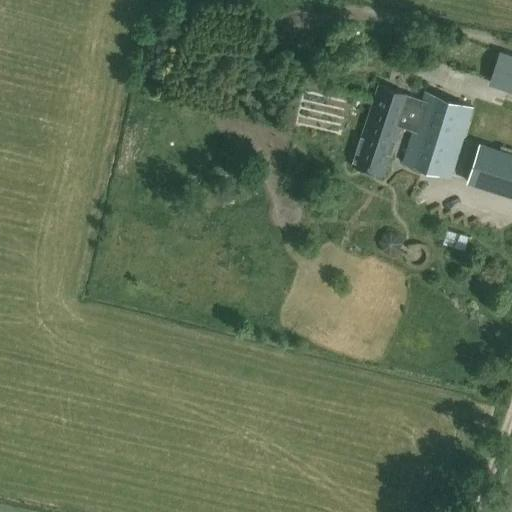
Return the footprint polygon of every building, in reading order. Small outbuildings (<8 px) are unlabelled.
[(466,39),(464,63),(475,64),(477,40),(466,39)] [(511,57),(498,54),(489,82),(511,89),(511,57)] [(351,166),(382,176),(398,128),(410,132),(420,101),(408,97),(409,96),(378,86),(351,166)] [(402,162),(450,177),(472,108),(423,93),(402,162)] [(511,155),(479,145),(467,181),(511,196),(511,155)]
